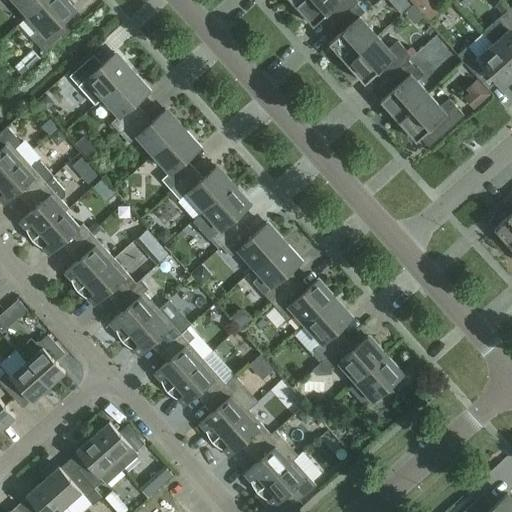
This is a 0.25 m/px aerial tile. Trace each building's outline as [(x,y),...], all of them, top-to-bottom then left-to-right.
[(5,0),(14,0),(28,15),(45,0),(5,0)] [(45,0),(28,15),(39,28),(30,36),(46,54),(74,30),(64,19),(76,9),(67,0),(45,0)] [(356,2),(358,0),(300,0),(295,5),(313,25),(330,10),(338,18),(356,2)] [(446,0),(426,11),(432,23),(458,8),(453,0),(446,0)] [(356,2),(338,18),(346,27),(328,43),(346,63),(377,35),(359,16),(364,11),(356,2)] [(511,12),(508,9),(483,32),(511,64),(511,12)] [(377,35),(346,63),(364,83),(381,67),(389,76),(408,60),(412,56),(397,40),(388,48),(377,35)] [(511,77),(511,64),(494,44),(478,58),(467,46),(457,55),(474,74),(483,66),(502,86),(511,77)] [(103,96),(132,71),(115,52),(97,68),(88,59),(69,76),(85,93),(94,86),(103,96)] [(416,69),(408,60),(389,76),(397,85),(380,100),(398,120),(428,93),(417,80),(424,74),(417,67),(416,69)] [(130,106),(148,89),(132,71),(103,96),(119,115),(111,122),(120,132),(139,115),(130,106)] [(466,112),(474,106),(481,114),(499,100),(487,85),(470,98),(464,91),(455,98),(466,112)] [(440,106),(428,93),(398,120),(416,140),(433,125),(441,135),(464,115),(448,98),(440,106)] [(501,106),(511,114),(511,100),(507,97),(501,106)] [(166,109),(147,125),(139,115),(120,132),(129,142),(138,135),(154,153),(182,127),(166,109)] [(0,177),(23,157),(13,145),(16,142),(17,137),(7,126),(0,131),(0,177)] [(161,179),(170,189),(189,172),(181,162),(199,146),(182,127),(154,153),(170,171),(161,179)] [(21,189),(28,197),(46,182),(52,176),(53,176),(40,162),(34,162),(31,165),(23,157),(0,177),(0,199),(4,204),(21,189)] [(73,199),(102,178),(89,161),(61,182),(73,199)] [(198,182),(189,172),(170,189),(180,199),(188,191),(204,210),(233,184),(216,165),(198,182)] [(52,176),(46,182),(28,197),(36,206),(19,221),(25,228),(26,231),(29,236),(32,240),(65,210),(65,211),(69,207),(61,198),(64,195),(65,190),(52,176)] [(212,235),(221,246),(240,229),(231,219),(250,203),(233,184),(204,210),(221,228),(212,235)] [(511,248),(511,247),(511,195),(503,204),(511,213),(493,228),(511,248)] [(38,245),(43,247),(49,254),(65,239),(73,248),(91,232),(82,223),(79,226),(65,211),(65,210),(32,240),(34,242),(38,245)] [(240,229),(221,246),(230,256),(239,248),(255,266),(284,241),(267,222),(248,239),(240,229)] [(114,258),(91,232),(73,248),(81,256),(64,271),(70,278),(72,282),(74,286),(77,290),(110,261),(114,258)] [(300,260),(284,241),(255,266),(259,271),(251,279),(272,302),(291,286),(282,276),(300,260)] [(142,246),(127,265),(141,277),(156,257),(142,246)] [(124,276),(110,261),(77,290),(79,293),(83,296),(88,298),(94,305),(111,290),(118,298),(136,282),(128,273),(124,276)] [(118,298),(126,307),(109,322),(115,329),(116,332),(119,337),(121,340),(158,308),(144,292),(149,288),(140,278),(136,282),(118,298)] [(299,295),(291,286),(272,302),(288,320),(296,312),(306,323),(334,298),(317,279),(299,295)] [(10,305),(20,316),(27,309),(18,298),(10,305)] [(333,333),(351,317),(334,298),(306,323),(322,341),(313,349),(322,359),(341,342),(333,333)] [(128,346),(133,348),(139,355),(155,340),(163,349),(181,333),(158,308),(121,340),(124,343),(128,346)] [(282,315),(274,322),(285,335),(294,327),(282,315)] [(251,318),(239,327),(245,336),(257,328),(251,318)] [(166,391),(203,358),(188,341),(193,336),(186,328),(181,333),(163,349),(171,357),(154,372),(160,379),(161,383),(163,387),(166,391)] [(42,346),(26,361),(48,386),(65,371),(55,360),(64,352),(47,334),(38,342),(42,346)] [(340,362),(356,380),(385,355),(368,336),(350,352),(341,342),(322,359),(331,370),(340,362)] [(402,373),(385,355),(356,380),(373,399),(364,407),(373,416),(392,399),(383,390),(402,373)] [(200,390),(208,399),(226,383),(203,358),(166,391),(169,393),(173,396),(177,398),(184,405),(200,390)] [(32,401),(48,386),(26,361),(10,375),(6,371),(0,376),(0,381),(14,397),(22,390),(32,401)] [(43,413),(77,381),(68,371),(34,403),(43,413)] [(257,400),(235,375),(226,383),(208,399),(216,407),(199,422),(205,429),(206,433),(208,437),(211,441),(248,408),(257,400)] [(319,378),(306,389),(317,402),(330,391),(319,378)] [(0,399),(0,428),(15,416),(0,399)] [(218,447),(222,449),(229,456),(245,441),(253,449),(271,434),(248,408),(211,441),(214,444),(218,447)] [(138,453),(135,450),(144,442),(127,423),(118,431),(109,421),(92,435),(121,468),(138,453)] [(275,430),(271,434),(253,449),(260,458),(244,473),(250,480),(251,483),(253,488),(256,492),(290,462),(289,461),(293,458),(297,454),(275,430)] [(105,482),(121,468),(92,435),(76,450),(84,460),(76,467),(94,487),(102,479),(105,482)] [(319,488),(329,480),(310,457),(301,466),(319,488)] [(316,484),(293,458),(289,461),(290,462),(256,492),(259,494),(263,497),(267,499),(273,506),(290,491),(298,500),(316,484)] [(59,465),(42,480),(65,505),(81,490),(92,502),(100,495),(94,487),(76,467),(67,475),(59,465)] [(56,511),(65,505),(42,480),(26,495),(35,506),(28,511),(56,511)] [(511,511),(511,498),(507,493),(491,507),(480,495),(461,511),(511,511)]
